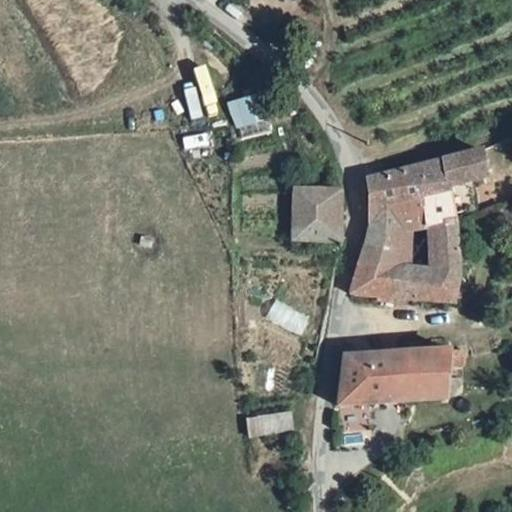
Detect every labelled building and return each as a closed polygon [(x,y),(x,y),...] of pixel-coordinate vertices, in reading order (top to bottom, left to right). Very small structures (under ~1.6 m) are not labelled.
[(235,130),(265,120),(255,93),(226,102),(235,130)] [(420,200),(446,193),(444,187),(486,177),(485,150),(368,179),(372,213),(367,225),(369,240),(357,266),(392,269),(394,236),(423,230),(420,200)] [(344,241),(338,190),(292,190),(289,240),(338,241),(344,241)] [(453,221),(446,193),(420,200),(423,230),(439,225),(453,221)] [(453,221),(439,225),(442,273),(409,271),(408,300),(457,304),(460,274),(453,221)] [(351,294),(391,298),(392,269),(357,266),(355,272),(351,294)] [(344,360),(340,405),(449,401),(448,368),(464,366),(464,351),(344,360)] [(290,414),(247,420),(249,436),(292,430),(290,414)]
